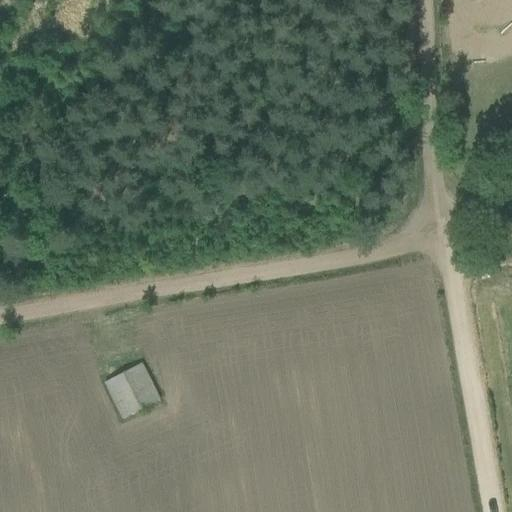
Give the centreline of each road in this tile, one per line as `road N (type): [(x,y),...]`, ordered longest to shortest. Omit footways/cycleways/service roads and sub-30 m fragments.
road 1 (track): [(436,233),(385,250),(0,317)]
road 2 (track): [(490,511),(436,233)]
road 3 (track): [(436,233),(420,0)]
